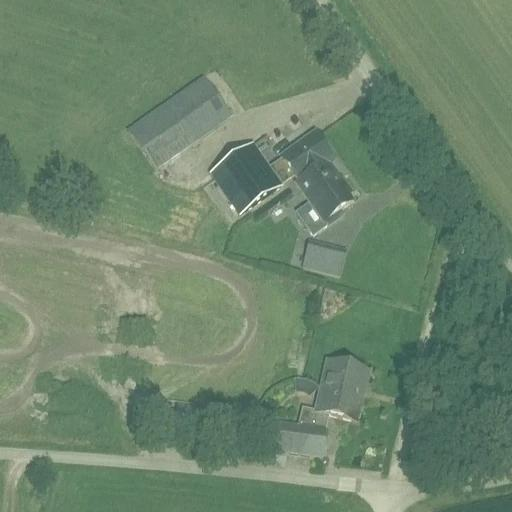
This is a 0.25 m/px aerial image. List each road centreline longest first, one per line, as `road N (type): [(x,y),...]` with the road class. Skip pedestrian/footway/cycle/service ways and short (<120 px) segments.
road 1 (unclassified): [(511,276),(320,0)]
road 2 (track): [(394,491),(463,207)]
road 3 (unclassified): [(389,511),(394,491),(511,476)]
